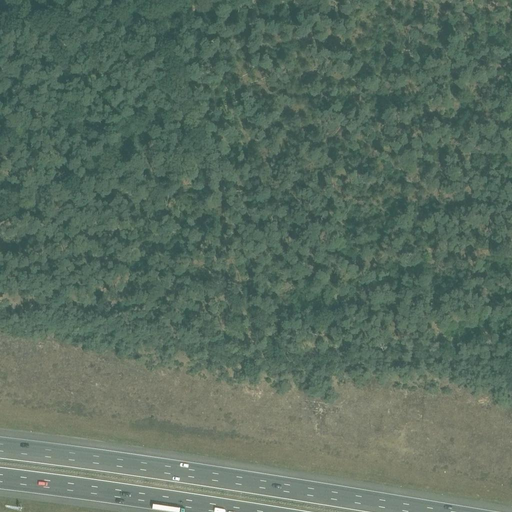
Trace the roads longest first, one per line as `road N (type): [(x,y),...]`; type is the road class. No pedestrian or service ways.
road 1 (motorway): [(428,511),(0,448)]
road 2 (motorway): [(0,478),(238,511)]
